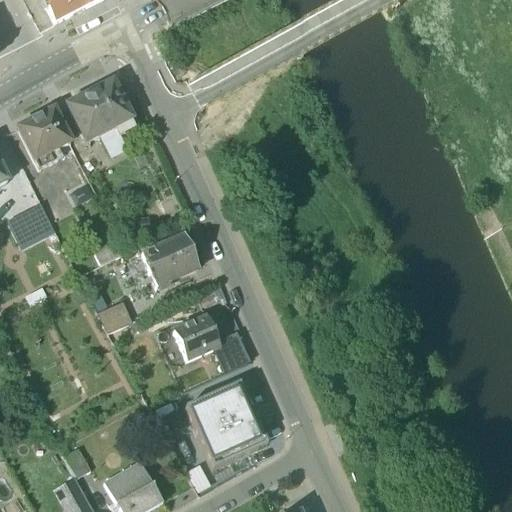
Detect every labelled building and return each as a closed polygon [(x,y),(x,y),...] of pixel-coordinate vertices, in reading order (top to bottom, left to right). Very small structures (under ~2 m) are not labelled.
[(37,0),(53,29),(83,14),(84,16),(102,7),(101,4),(109,0),(37,0)] [(95,94),(96,96),(80,104),(79,102),(79,103),(78,102),(67,107),(68,108),(67,109),(68,110),(65,112),(84,149),(114,133),(117,140),(131,134),(127,127),(130,125),(111,88),(108,90),(107,88),(106,88),(106,87),(95,93),(95,94)] [(68,149),(51,115),(16,134),(33,167),(38,175),(52,168),(52,167),(57,165),(53,157),(68,149)] [(182,242),(152,255),(167,288),(197,275),(182,242)] [(97,272),(122,259),(115,245),(90,258),(97,272)] [(152,295),(167,288),(152,255),(138,261),(152,295)] [(106,338),(126,328),(117,308),(95,318),(101,330),(106,338)] [(181,333),(190,329),(187,324),(161,335),(170,356),(178,352),(172,339),(181,334),(181,333)] [(192,329),(191,329),(190,329),(181,333),(181,334),(172,339),(178,352),(185,368),(218,353),(205,324),(192,329)] [(235,388),(183,412),(212,474),(264,450),(235,388)] [(163,392),(143,404),(148,413),(169,404),(163,392)] [(90,475),(77,453),(63,460),(76,483),(90,475)] [(137,466),(110,481),(114,487),(105,492),(116,511),(153,511),(160,508),(137,466)] [(0,496),(6,511),(24,511),(7,473),(0,475),(0,496)] [(89,511),(75,485),(55,496),(64,511),(89,511)]
